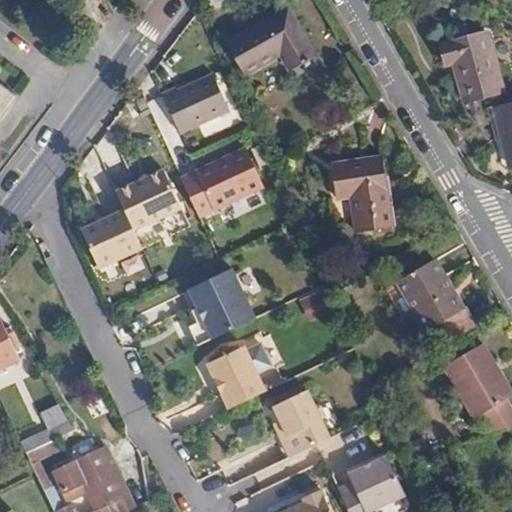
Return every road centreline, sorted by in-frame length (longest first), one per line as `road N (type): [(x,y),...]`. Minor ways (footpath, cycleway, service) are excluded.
road 1 (residential): [(200,511),(57,255),(40,180)]
road 2 (residential): [(487,229),(358,0)]
road 3 (tertiary): [(171,0),(40,180)]
